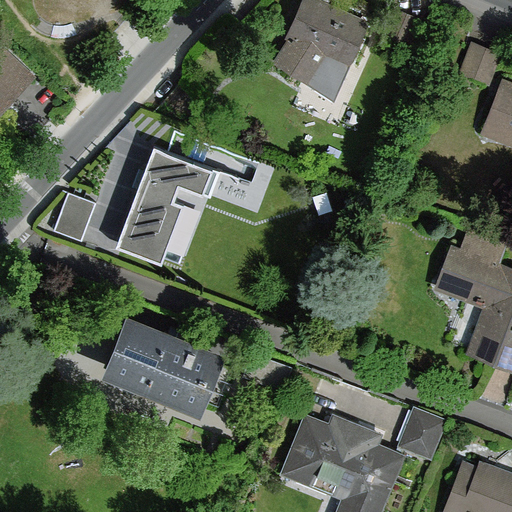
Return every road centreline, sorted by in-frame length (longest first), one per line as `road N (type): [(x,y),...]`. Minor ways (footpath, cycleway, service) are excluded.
road 1 (residential): [(0,231),(511,426)]
road 2 (residential): [(0,227),(210,0)]
